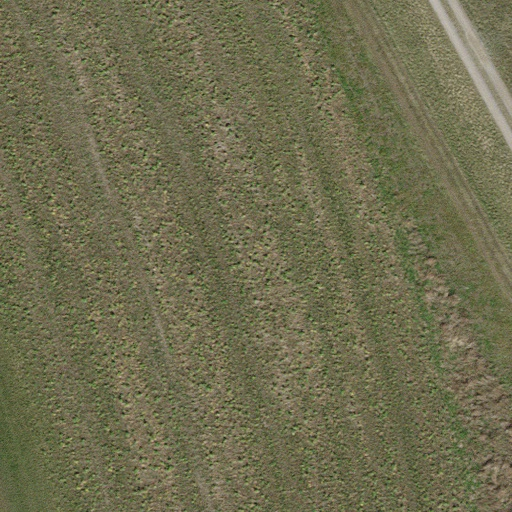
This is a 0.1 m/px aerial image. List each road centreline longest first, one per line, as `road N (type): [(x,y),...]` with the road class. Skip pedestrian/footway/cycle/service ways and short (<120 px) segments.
road 1 (track): [(362,0),(511,295)]
road 2 (track): [(433,0),(511,145)]
